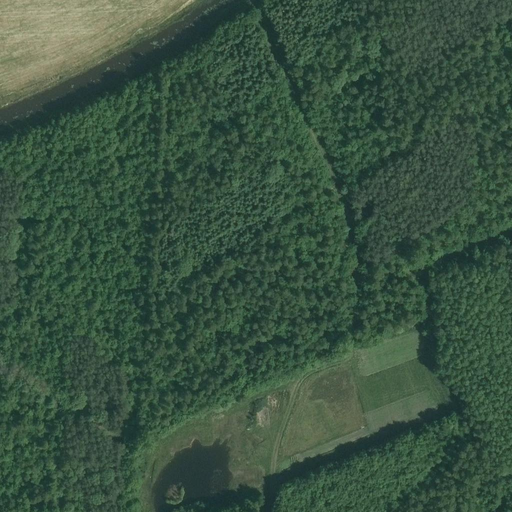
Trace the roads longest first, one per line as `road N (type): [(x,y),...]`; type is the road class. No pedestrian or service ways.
road 1 (track): [(137,445),(426,325),(436,310),(432,264),(511,231)]
road 2 (track): [(354,352),(356,263),(341,190),(256,0)]
road 3 (track): [(0,136),(145,70),(253,0)]
road 4 (track): [(0,365),(137,445)]
road 5 (track): [(265,511),(276,447),(301,379)]
